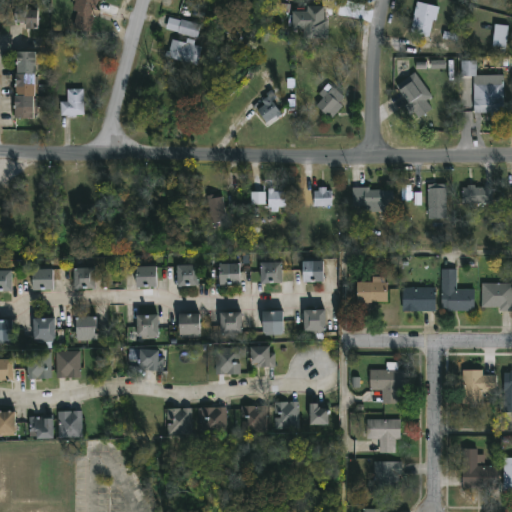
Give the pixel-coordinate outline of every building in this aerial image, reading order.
[(95,0),(88,33),(69,28),(75,0),(95,0)] [(437,8),(429,38),(408,32),(416,2),(437,8)] [(27,5),(16,4),(15,23),(26,23),(26,29),(37,29),(38,11),(27,11),(27,5)] [(325,40),(302,40),(302,31),(290,31),(290,13),(305,13),(306,8),(325,8),(325,40)] [(199,25),(196,38),(177,35),(179,21),(199,25)] [(504,48),(492,47),(493,27),(505,27),(504,48)] [(200,49),(194,67),(166,58),(172,40),(200,49)] [(37,119),(37,73),(39,73),(39,52),(16,52),(16,119),(37,119)] [(431,61),(431,69),(445,69),(445,61),(431,61)] [(407,78),(414,73),(430,97),(425,100),(432,110),(416,120),(398,92),(394,86),(407,78)] [(502,115),(472,115),(472,76),(503,76),(503,74),(511,74),(511,92),(502,92),(502,115)] [(313,106),(325,91),(327,92),(330,88),(344,100),(329,119),(313,106)] [(83,89),(67,90),(68,102),(61,102),(61,116),(84,115),(83,89)] [(266,124),(254,108),(268,98),(279,114),(266,124)] [(426,185),(445,185),(445,220),(426,220),(426,185)] [(401,201),(411,201),(411,186),(401,186),(401,201)] [(461,187),(493,187),(493,205),(461,205),(461,187)] [(313,207),(313,189),(330,189),(330,207),(313,207)] [(352,190),(393,190),(393,212),(352,212),(352,190)] [(284,208),(266,208),(266,191),(284,191),(284,208)] [(265,205),(265,192),(251,193),(251,205),(265,205)] [(224,223),(209,225),(205,198),(221,196),(224,223)] [(183,228),(179,206),(189,204),(193,226),(183,228)] [(303,259),(322,259),(322,281),(303,281),(303,259)] [(281,281),(260,281),(260,261),(281,261),(281,281)] [(219,262),(239,262),(239,284),(219,284),(219,262)] [(197,264),(197,284),(177,284),(177,264),(197,264)] [(166,285),(136,285),(136,265),(166,265),(166,285)] [(73,267),(94,267),(94,287),(73,287),(73,267)] [(32,288),(32,268),(53,268),(53,288),(32,288)] [(0,269),(10,269),(10,290),(0,290),(0,269)] [(441,311),(441,269),(454,269),(454,289),(473,289),(473,311),(441,311)] [(386,282),(386,303),(355,303),(355,282),(386,282)] [(511,309),(481,309),(481,283),(511,283),(511,309)] [(434,311),(401,311),(401,287),(434,287),(434,311)] [(304,331),(304,309),(325,309),(325,331),(304,331)] [(262,310),(282,310),(282,333),(262,333),(262,310)] [(241,311),(241,334),(220,334),(220,311),(241,311)] [(199,313),(199,335),(179,335),(179,313),(199,313)] [(157,314),(157,337),(136,337),(136,314),(157,314)] [(76,339),(76,316),(96,316),(96,339),(76,339)] [(54,339),(34,339),(34,317),(54,317),(54,339)] [(12,342),(0,342),(0,319),(12,319),(12,342)] [(274,365),(251,365),(251,345),(274,345),(274,365)] [(163,368),(139,368),(139,346),(163,346),(163,368)] [(215,346),(240,346),(240,373),(215,373),(215,346)] [(51,349),(51,377),(27,377),(27,349),(51,349)] [(80,376),(56,376),(56,350),(80,350),(80,376)] [(0,358),(13,358),(13,379),(0,379),(0,358)] [(398,403),(381,403),(381,389),(368,389),(368,369),(398,369),(398,403)] [(482,370),(481,375),(495,375),(494,392),(475,392),(475,405),(461,405),(462,370),(482,370)] [(511,371),(511,412),(502,412),(502,371),(511,371)] [(298,427),(274,427),(274,400),(298,400),(298,427)] [(309,424),(309,403),(328,403),(328,424),(309,424)] [(242,431),(242,404),(265,404),(265,431),(242,431)] [(226,406),(226,433),(205,433),(205,406),(226,406)] [(166,407),(191,407),(191,433),(166,433),(166,407)] [(81,410),(81,437),(58,437),(58,410),(81,410)] [(0,411),(15,411),(15,435),(0,435),(0,411)] [(53,416),(53,437),(31,437),(31,416),(53,416)] [(399,439),(394,439),(394,452),(377,452),(377,439),(366,439),(366,419),(399,419),(399,439)] [(496,488),(461,488),(461,449),(476,449),(476,455),(482,455),(482,465),(496,465),(496,488)] [(511,489),(503,489),(503,458),(511,458),(511,489)] [(401,461),(401,494),(372,494),(372,461),(401,461)]
